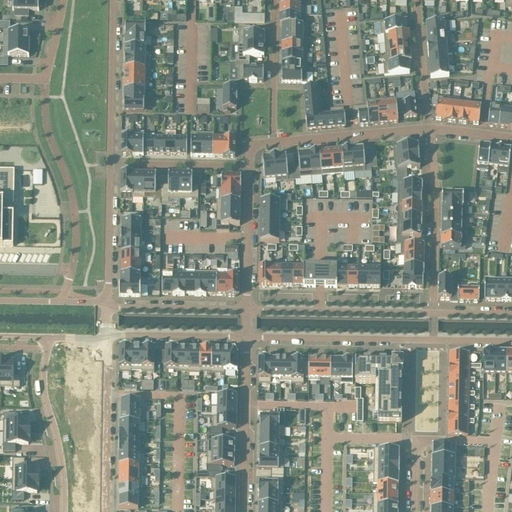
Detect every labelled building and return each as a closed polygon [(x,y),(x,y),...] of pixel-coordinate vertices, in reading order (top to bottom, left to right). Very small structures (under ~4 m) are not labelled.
[(12,0),(13,11),(15,11),(15,18),(28,18),(28,11),(38,11),(38,12),(39,12),(39,7),(41,7),(41,0),(12,0)] [(280,16),(279,16),(304,17),(305,7),(300,6),(300,7),(280,6),(280,16)] [(242,10),(234,9),(234,24),(251,24),(251,16),(242,16),(242,10)] [(279,16),(279,26),(282,26),(304,26),(304,17),(279,16)] [(8,32),(9,32),(10,23),(0,22),(0,28),(4,29),(4,32),(8,32)] [(406,33),(405,22),(380,24),(381,36),(384,36),(384,35),(406,34),(406,33)] [(426,25),(427,35),(445,34),(445,35),(450,34),(449,22),(437,23),(426,25)] [(125,25),(125,37),(146,37),(146,36),(151,36),(151,26),(146,26),(125,25)] [(282,26),(282,35),(307,36),(307,26),(304,26),(282,26)] [(238,46),(264,46),(264,35),(249,34),(249,28),(237,27),(237,34),(239,34),(238,46)] [(8,32),(4,32),(4,45),(29,45),(29,33),(9,32),(8,32)] [(409,43),(409,33),(406,33),(406,34),(384,35),(384,36),(385,45),(409,43)] [(428,46),(446,45),(446,44),(445,35),(445,34),(427,35),(428,46)] [(282,42),(282,45),(307,45),(307,36),(282,35),(282,42)] [(125,37),(125,47),(145,48),(146,37),(125,37)] [(410,52),(409,43),(385,45),(385,55),(410,52)] [(446,45),(428,46),(427,46),(428,57),(428,58),(429,58),(429,57),(447,56),(452,56),(451,44),(446,44),(446,45)] [(29,45),(4,45),(3,57),(8,57),(29,58),(29,57),(28,57),(29,45)] [(282,53),(282,55),(307,55),(307,45),(282,45),(282,53)] [(238,57),(249,57),(262,58),(263,58),(264,58),(264,50),(264,46),(238,46),(238,57)] [(125,47),(125,58),(150,59),(150,58),(145,58),(145,48),(125,47)] [(411,62),(410,52),(385,55),(386,64),(408,62),(408,63),(411,62)] [(281,63),(281,64),(306,65),(307,55),(282,55),(281,63)] [(429,68),(430,68),(448,67),(447,56),(429,57),(429,58),(429,68)] [(125,58),(125,69),(150,69),(150,59),(125,58)] [(408,62),(386,64),(383,64),(383,65),(384,76),(409,74),(408,63),(408,62)] [(281,64),(281,74),(306,74),(306,65),(281,64)] [(448,67),(430,68),(430,79),(449,78),(448,67)] [(125,69),(124,80),(150,80),(150,69),(125,69)] [(257,83),(263,83),(263,70),(249,70),(238,70),(238,83),(249,83),(249,84),(257,84),(257,83)] [(281,74),(281,84),(306,84),(306,74),(281,74)] [(124,80),(124,91),(147,91),(147,81),(150,81),(150,80),(124,80)] [(304,97),(304,99),(322,98),(322,95),(321,88),(303,89),(304,97)] [(223,111),(223,114),(231,114),(231,111),(236,111),(236,104),(237,104),(237,96),(236,96),(237,89),(223,89),(223,111)] [(124,91),(124,101),(147,102),(147,101),(144,101),(145,91),(147,91),(124,91)] [(402,94),(395,95),(396,99),(396,105),(402,104),(404,121),(417,120),(415,97),(403,98),(402,94)] [(432,97),(431,106),(437,107),(435,121),(446,122),(449,99),(438,98),(432,97)] [(304,99),(305,109),(323,107),(323,104),(322,98),(304,99)] [(396,99),(386,100),(388,125),(398,124),(396,105),(396,99)] [(446,122),(446,123),(457,124),(459,105),(460,100),(449,99),(446,122)] [(386,100),(376,101),(378,126),(388,125),(386,100)] [(147,102),(124,101),(124,113),(147,113),(147,102)] [(376,101),(366,102),(367,113),(368,127),(378,126),(376,101)] [(499,128),(502,105),(490,104),(488,127),(499,128)] [(459,105),(457,124),(468,125),(470,106),(459,105)] [(511,106),(502,105),(499,128),(509,129),(510,130),(511,111),(511,106)] [(470,106),(468,125),(479,126),(481,108),(470,106)] [(306,115),(306,118),(315,117),(324,117),(324,113),(323,107),(305,109),(306,115)] [(362,113),(358,114),(358,118),(359,124),(359,127),(368,127),(367,113),(362,113)] [(335,129),(345,129),(345,125),(344,115),(339,115),(335,116),(334,116),(335,129)] [(326,130),(325,116),(324,117),(315,117),(316,131),(325,130),(326,130)] [(332,130),(335,129),(334,116),(330,116),(325,116),(326,130),(332,130)] [(316,131),(315,117),(306,118),(305,118),(306,132),(313,131),(316,131)] [(121,156),(132,156),(133,133),(122,133),(121,133),(121,156)] [(133,133),(132,156),(143,157),(143,155),(143,135),(143,133),(133,133)] [(191,157),(202,158),(202,134),(191,134),(191,139),(191,157)] [(202,158),(213,158),(213,139),(213,134),(202,134),(202,158)] [(154,135),(143,135),(143,155),(154,155),(154,135)] [(155,135),(154,135),(154,155),(165,155),(165,138),(155,138),(155,135)] [(176,138),(165,138),(165,155),(175,155),(176,138)] [(187,138),(176,138),(175,155),(187,155),(187,138)] [(213,158),(224,158),(224,139),(213,139),(213,158)] [(224,139),(224,158),(235,158),(235,140),(224,139)] [(427,164),(424,144),(418,145),(421,165),(427,164)] [(393,147),(394,159),(419,157),(418,145),(393,147)] [(480,146),(477,171),(488,172),(488,167),(490,148),(480,146)] [(490,148),(488,167),(497,168),(498,169),(500,149),(496,148),(490,148)] [(371,169),(370,162),(364,162),(363,149),(352,150),(354,174),(371,172),(371,169)] [(497,168),(497,173),(508,175),(511,150),(505,149),(500,149),(498,169),(497,168)] [(341,151),(343,175),(354,174),(352,150),(341,151)] [(330,152),(333,176),(343,175),(341,151),(330,152)] [(333,176),(330,152),(320,153),(322,177),(333,176)] [(322,177),(320,153),(309,154),(311,178),(322,177)] [(311,178),(309,154),(298,155),(299,168),(293,169),(294,181),(300,181),(300,178),(311,178)] [(294,181),(293,169),(287,170),(286,157),(274,158),(276,179),(275,179),(276,183),(294,181)] [(396,171),(397,178),(407,177),(406,170),(420,169),(419,157),(394,159),(395,171),(396,171)] [(275,179),(276,179),(274,158),(262,159),(264,180),(275,179)] [(0,170),(0,247),(13,248),(14,171),(0,170)] [(33,186),(42,186),(42,171),(33,171),(33,186)] [(120,195),(132,195),(133,174),(121,173),(120,195)] [(133,174),(132,195),(132,199),(144,199),(144,175),(133,174)] [(144,175),(144,199),(161,199),(162,199),(162,187),(156,186),(156,175),(144,175)] [(169,200),(180,200),(180,175),(168,175),(168,187),(162,187),(162,199),(161,199),(161,204),(169,204),(169,200)] [(198,200),(198,187),(192,187),(192,175),(180,175),(180,200),(198,200)] [(240,190),(241,190),(241,178),(216,177),(216,190),(219,190),(240,190)] [(398,183),(398,195),(422,195),(422,184),(407,183),(407,177),(397,178),(396,183),(398,183)] [(240,190),(219,190),(219,201),(219,202),(240,202),(240,190)] [(442,194),(442,205),(466,206),(466,207),(468,207),(468,194),(462,194),(462,192),(454,191),(454,194),(442,194)] [(398,195),(397,205),(421,206),(422,195),(398,195)] [(219,201),(217,201),(216,213),(240,214),(240,202),(219,202),(219,201)] [(260,212),(279,212),(280,202),(271,202),(260,201),(260,212)] [(397,205),(397,216),(421,216),(421,206),(397,205)] [(442,205),(441,216),(466,217),(466,207),(466,206),(442,205)] [(260,222),(279,223),(279,222),(279,212),(260,212),(260,222)] [(240,214),(216,213),(216,233),(229,233),(229,226),(240,226),(240,214)] [(397,216),(397,227),(421,227),(421,216),(397,216)] [(441,216),(441,227),(466,228),(466,217),(441,216)] [(135,221),(123,221),(122,221),(122,232),(141,232),(141,221),(135,221)] [(283,233),(283,222),(279,222),(279,223),(260,222),(260,232),(279,233),(283,233)] [(397,227),(397,245),(401,245),(409,245),(409,238),(421,239),(421,227),(397,227)] [(441,227),(441,238),(466,239),(466,228),(441,227)] [(122,232),(121,232),(121,243),(122,243),(143,243),(143,232),(141,232),(122,232)] [(260,243),(279,244),(279,233),(260,232),(260,243)] [(441,238),(441,250),(465,250),(466,239),(441,238)] [(143,243),(122,243),(122,254),(145,254),(145,243),(143,243)] [(401,257),(404,257),(404,256),(423,257),(424,246),(409,245),(401,245),(401,257)] [(122,254),(121,265),(141,265),(145,266),(145,254),(122,254)] [(404,267),(423,268),(423,257),(404,256),(404,257),(404,267)] [(271,287),(271,264),(259,264),(259,287),(271,287)] [(282,287),(282,265),(271,264),(271,287),(282,287)] [(121,265),(121,275),(140,276),(141,265),(121,265)] [(282,287),(292,287),(293,265),(282,265),(282,287)] [(304,270),(304,265),(293,265),(292,287),(304,288),(304,270)] [(336,271),(336,288),(347,288),(347,266),(336,265),(336,271)] [(347,266),(347,288),(358,289),(358,266),(347,266)] [(358,266),(358,289),(369,289),(369,266),(358,266)] [(369,266),(369,289),(380,289),(380,266),(369,266)] [(404,278),(423,278),(423,268),(404,267),(404,278)] [(304,270),(304,288),(336,288),(336,271),(304,270)] [(227,278),(227,296),(226,298),(235,298),(239,298),(239,273),(239,272),(227,271),(227,278)] [(173,272),(162,272),(162,295),(172,295),(173,295),(173,272)] [(173,272),(173,295),(172,295),(172,297),(184,297),(184,296),(184,277),(185,277),(185,272),(173,272)] [(194,277),(195,277),(195,296),(194,296),(194,297),(206,297),(206,296),(205,296),(206,273),(194,272),(194,277)] [(206,296),(216,296),(217,278),(217,273),(206,273),(205,296),(206,296)] [(140,286),(140,276),(121,275),(120,286),(140,286)] [(185,277),(184,277),(184,296),(194,296),(195,296),(195,277),(194,277),(185,277)] [(217,278),(216,296),(227,296),(227,278),(217,278)] [(423,290),(423,278),(404,278),(402,278),(401,289),(423,290)] [(438,287),(438,294),(438,301),(450,301),(450,303),(458,303),(458,290),(451,290),(451,280),(439,279),(438,279),(438,287)] [(484,282),(484,302),(495,302),(496,282),(484,282)] [(496,282),(495,302),(501,302),(506,303),(506,282),(496,282)] [(120,286),(119,286),(119,297),(140,298),(141,286),(140,286),(120,286)] [(458,290),(458,303),(479,304),(479,291),(458,290)] [(119,348),(119,373),(131,373),(131,372),(131,348),(119,348)] [(131,348),(131,372),(142,372),(142,348),(131,348)] [(142,372),(141,373),(154,374),(154,364),(160,365),(160,353),(154,353),(154,349),(142,348),(142,372)] [(160,353),(160,365),(165,365),(165,371),(177,372),(178,349),(166,349),(165,353),(160,353)] [(177,372),(177,373),(188,373),(189,349),(178,349),(177,372)] [(188,373),(188,374),(200,374),(200,373),(200,349),(189,349),(188,373)] [(200,349),(200,373),(211,373),(212,349),(200,349)] [(211,373),(211,375),(224,375),(224,372),(224,350),(212,349),(211,373)] [(224,350),(224,372),(237,372),(237,356),(238,355),(232,349),(232,350),(224,350)] [(483,352),(483,375),(495,375),(495,352),(483,352)] [(495,352),(495,375),(506,375),(507,353),(495,352)] [(449,367),(469,368),(469,366),(469,354),(449,353),(449,367)] [(258,360),(258,385),(270,385),(270,379),(270,360),(258,360)] [(270,360),(270,379),(280,379),(281,379),(281,360),(270,360)] [(280,379),(280,383),(291,383),(292,360),(281,360),(281,379),(280,379)] [(291,383),(291,385),(303,385),(303,379),(308,380),(308,364),(304,364),(304,360),(292,360),(291,383)] [(308,380),(308,382),(320,382),(320,380),(319,380),(320,361),(308,360),(308,364),(308,380)] [(320,361),(319,380),(320,380),(330,380),(331,361),(320,361)] [(330,380),(330,382),(340,382),(341,383),(341,361),(331,361),(330,380)] [(340,382),(340,385),(352,385),(353,361),(341,361),(341,383),(340,382)] [(1,362),(1,389),(20,389),(20,377),(13,376),(13,364),(8,363),(8,362),(1,362)] [(355,362),(355,371),(356,371),(355,384),(376,385),(376,379),(378,379),(377,424),(401,424),(402,415),(400,415),(401,399),(396,399),(396,394),(401,394),(401,393),(396,393),(396,388),(401,388),(401,378),(397,378),(397,373),(401,373),(401,372),(402,372),(402,362),(392,362),(392,363),(362,362),(362,367),(356,367),(357,362),(355,362)] [(448,367),(448,375),(449,375),(449,381),(468,381),(468,379),(469,370),(469,368),(449,367),(448,367)] [(449,381),(448,395),(468,395),(468,393),(468,384),(468,381),(449,381)] [(355,390),(354,401),(357,401),(357,423),(363,423),(363,401),(360,401),(361,390),(355,390)] [(448,395),(448,409),(468,409),(468,407),(468,397),(468,395),(448,395)] [(217,396),(217,407),(236,408),(237,396),(217,396)] [(121,401),(120,412),(143,412),(143,413),(144,413),(145,401),(121,401)] [(217,407),(217,418),(236,418),(236,408),(217,407)] [(448,415),(447,423),(448,423),(468,423),(468,421),(468,411),(468,409),(448,409),(448,415)] [(260,417),(259,429),(260,429),(260,428),(284,429),(284,411),(272,411),(272,417),(260,417)] [(120,422),(120,423),(139,423),(139,424),(143,424),(143,413),(143,412),(120,412),(120,422)] [(4,415),(3,434),(29,434),(30,427),(29,427),(29,422),(16,422),(16,415),(4,415)] [(209,429),(209,435),(221,436),(221,430),(236,430),(236,418),(217,418),(212,418),(212,429),(209,429)] [(119,433),(119,434),(139,434),(139,424),(139,423),(120,423),(120,422),(119,433)] [(448,423),(448,437),(467,437),(468,425),(468,423),(448,423)] [(260,429),(260,439),(279,439),(279,440),(284,440),(284,429),(260,428),(260,429)] [(119,433),(119,444),(139,445),(139,434),(119,434),(119,433)] [(3,434),(3,453),(15,453),(15,446),(28,446),(28,441),(29,441),(29,434),(3,434)] [(207,435),(207,454),(234,455),(234,442),(221,442),(221,436),(209,435),(207,435)] [(260,439),(260,449),(279,449),(279,440),(279,439),(260,439)] [(119,444),(118,456),(119,456),(119,455),(139,456),(139,445),(119,444)] [(432,446),(432,458),(455,458),(455,446),(432,446)] [(259,459),(282,459),(282,449),(279,449),(260,449),(259,459)] [(374,450),(374,462),(399,462),(399,450),(374,450)] [(207,454),(206,473),(208,473),(221,473),(221,467),(234,467),(234,455),(207,454)] [(119,456),(119,467),(119,466),(139,466),(139,456),(119,455),(119,456)] [(432,458),(432,469),(455,469),(455,470),(460,470),(460,458),(455,458),(432,458)] [(259,459),(259,470),(271,471),(271,477),(283,477),(283,459),(282,459),(259,459)] [(12,460),(12,481),(38,481),(38,475),(37,475),(37,470),(24,470),(25,460),(12,460)] [(374,462),(373,473),(398,474),(399,474),(399,462),(374,462)] [(119,467),(119,477),(142,477),(142,466),(139,466),(119,466),(119,467)] [(432,480),(453,481),(455,481),(455,470),(455,469),(432,469),(432,480)] [(208,473),(208,480),(211,480),(211,491),(213,491),(235,491),(235,480),(221,480),(221,473),(208,473)] [(373,473),(373,485),(378,485),(397,485),(398,486),(398,474),(373,473)] [(119,477),(119,488),(141,488),(141,489),(142,489),(142,477),(119,477)] [(258,483),(258,495),(259,495),(278,495),(283,496),(283,477),(271,477),(270,483),(258,483)] [(431,480),(430,488),(453,488),(453,481),(432,480),(431,480)] [(12,481),(12,502),(24,502),(24,494),(37,494),(37,489),(38,489),(38,481),(12,481)] [(378,495),(397,496),(397,485),(378,485),(378,495)] [(119,488),(119,498),(138,499),(140,499),(141,489),(141,488),(119,488)] [(213,491),(213,502),(216,502),(235,502),(235,491),(213,491)] [(259,495),(259,505),(278,505),(278,495),(259,495)] [(373,495),(373,506),(397,507),(397,506),(397,496),(378,495),(373,495)] [(119,498),(119,510),(138,510),(138,499),(119,498)] [(215,511),(234,511),(235,502),(216,502),(215,511)]
